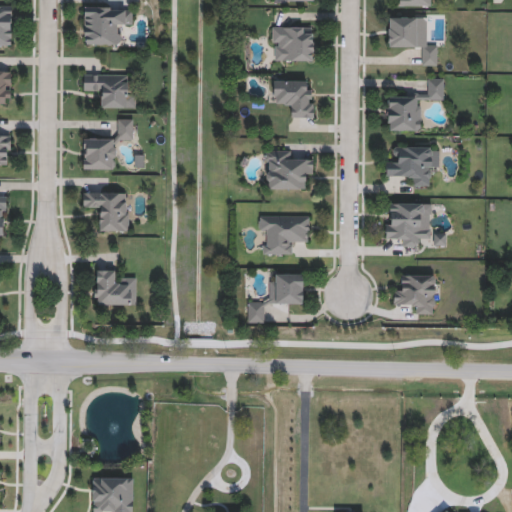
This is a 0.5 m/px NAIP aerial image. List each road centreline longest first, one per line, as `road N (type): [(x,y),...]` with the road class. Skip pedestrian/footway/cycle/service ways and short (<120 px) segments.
road 1 (tertiary): [(511,372),(0,364)]
road 2 (residential): [(347,294),(351,0)]
road 3 (residential): [(48,0),(48,252)]
road 4 (residential): [(37,499),(53,487),(62,458),(59,365)]
road 5 (residential): [(31,365),(37,499)]
